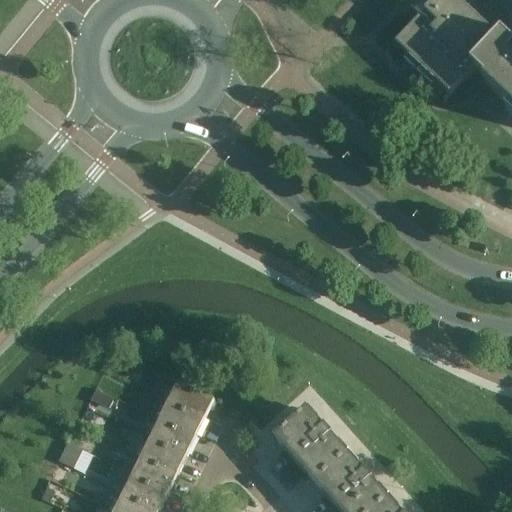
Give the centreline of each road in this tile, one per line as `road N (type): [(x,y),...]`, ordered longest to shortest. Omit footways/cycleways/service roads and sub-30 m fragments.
road 1 (secondary): [(190,116),(409,297),(450,316),(511,328)]
road 2 (secondary): [(511,280),(427,250),(216,78)]
road 3 (secondary): [(0,285),(135,126)]
road 4 (secondary): [(95,97),(0,210)]
road 5 (residential): [(194,511),(224,452),(276,511)]
